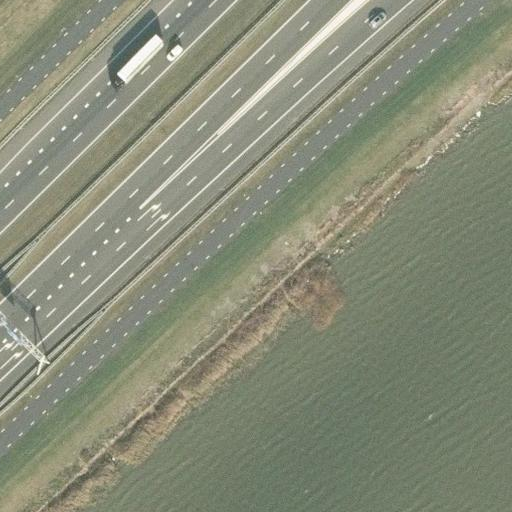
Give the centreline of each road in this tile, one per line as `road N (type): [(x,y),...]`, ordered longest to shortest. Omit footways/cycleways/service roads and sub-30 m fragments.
road 1 (unclassified): [(0,442),(366,96),(480,0)]
road 2 (motorway): [(129,199),(388,0)]
road 3 (motorway): [(217,0),(0,213)]
road 4 (motorway): [(129,199),(331,0)]
road 5 (motorway): [(0,326),(129,199)]
road 6 (unclassified): [(0,114),(114,0)]
